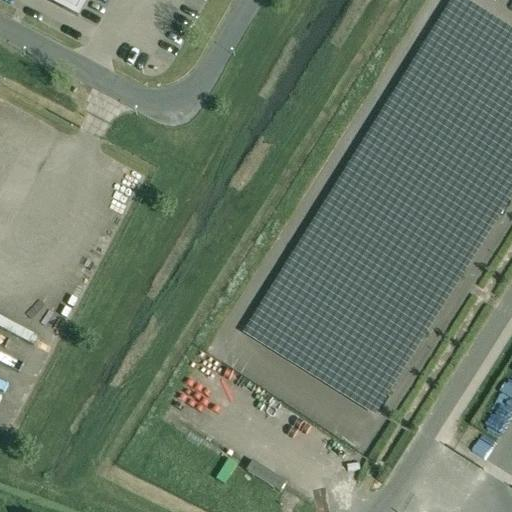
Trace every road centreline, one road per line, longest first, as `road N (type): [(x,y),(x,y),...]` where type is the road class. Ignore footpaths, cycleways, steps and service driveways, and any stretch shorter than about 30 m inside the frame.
road 1 (unclassified): [(249,0),(193,94),(165,106),(0,25)]
road 2 (unknown): [(276,271),(419,362)]
